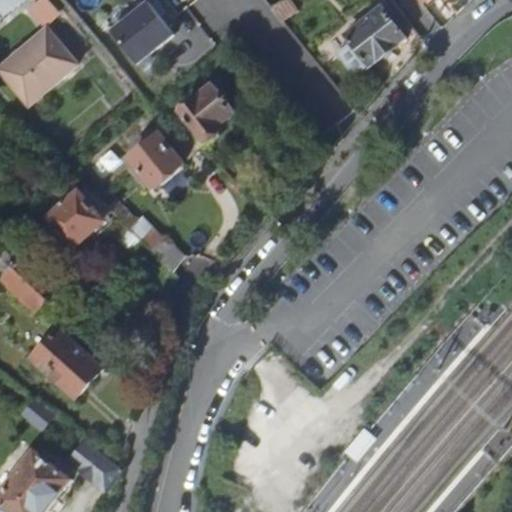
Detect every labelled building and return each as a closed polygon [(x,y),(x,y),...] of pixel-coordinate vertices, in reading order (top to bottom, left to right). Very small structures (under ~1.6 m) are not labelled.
[(0,0),(0,20),(22,0),(0,0)] [(52,0),(41,0),(33,8),(49,25),(64,12),(52,0)] [(290,0),(278,8),(287,21),(303,10),(297,0),(290,0)] [(150,2),(113,32),(140,65),(177,36),(150,2)] [(373,66),(374,68),(410,41),(387,9),(351,36),(357,43),(344,53),(361,75),(373,66)] [(10,70),(39,103),(86,60),(54,26),(34,44),(36,47),(10,70)] [(217,83),(184,108),(209,140),(226,127),(224,124),(239,113),(217,83)] [(180,129),(194,142),(196,140),(182,126),(180,129)] [(172,136),(187,150),(194,142),(180,129),(172,136)] [(133,160),(159,188),(187,162),(162,133),(133,160)] [(83,196),(52,222),(77,251),(109,225),(106,223),(117,214),(102,200),(92,190),(84,197),(83,196)] [(117,214),(165,262),(176,273),(187,259),(167,239),(165,241),(144,220),(142,223),(111,192),(102,200),(117,214)] [(10,266),(14,269),(16,271),(19,267),(13,262),(10,266)] [(150,277),(167,294),(181,278),(176,273),(165,262),(150,277)] [(3,281),(19,295),(30,284),(16,271),(14,269),(3,281)] [(19,295),(38,313),(49,302),(30,284),(19,295)] [(37,357),(80,399),(108,371),(65,329),(37,357)] [(56,416),(43,406),(31,420),(44,431),(56,416)] [(63,422),(56,416),(44,431),(51,437),(63,422)] [(89,443),(72,464),(109,495),(125,473),(89,443)] [(0,498),(0,504),(9,511),(50,511),(75,482),(38,452),(0,498)]
